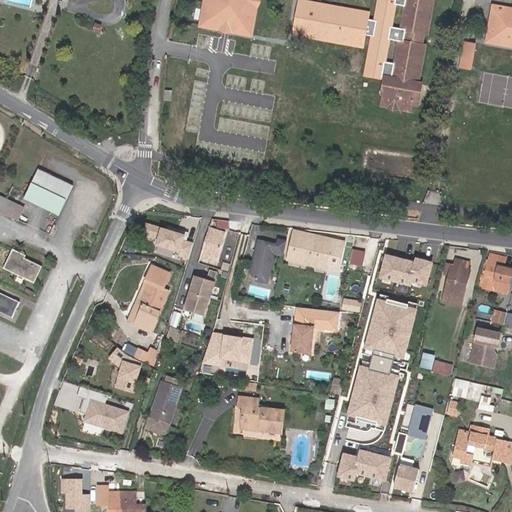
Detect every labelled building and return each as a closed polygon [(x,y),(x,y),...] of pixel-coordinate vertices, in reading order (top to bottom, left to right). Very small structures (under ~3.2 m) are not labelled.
[(262,0),(204,0),(201,28),(257,36),(262,0)] [(378,0),(376,14),(299,0),(293,35),(369,49),(363,77),(385,81),(400,0),(378,0)] [(410,0),(406,24),(411,25),(408,38),(404,38),(397,73),(393,92),(390,91),(389,101),(416,106),(418,98),(424,99),(426,86),(420,84),(421,76),(427,42),(423,40),(425,27),(429,27),(433,0),(410,0)] [(511,7),(493,4),(487,44),(511,48),(511,7)] [(95,23),(92,31),(100,34),(103,25),(95,23)] [(386,90),(390,91),(393,92),(397,73),(390,71),(386,90)] [(172,116),(187,118),(188,105),(173,104),(172,116)] [(70,184),(41,169),(27,197),(57,212),(70,184)] [(427,203),(441,205),(442,192),(428,191),(427,203)] [(0,211),(18,220),(24,209),(0,196),(0,211)] [(229,220),(219,219),(218,227),(228,228),(229,220)] [(186,234),(145,221),(139,238),(181,251),(180,255),(188,258),(193,243),(184,240),(186,234)] [(217,258),(225,233),(211,228),(201,258),(208,260),(209,256),(217,258)] [(326,268),(333,240),(295,231),(289,261),(326,269),(326,268)] [(83,234),(80,242),(86,246),(89,237),(83,234)] [(269,282),(275,253),(279,253),(279,249),(286,249),(288,241),(280,240),(279,245),(260,241),(253,272),(258,280),(269,282)] [(334,270),(340,241),(333,240),(326,268),(334,270)] [(363,266),(366,251),(353,248),(350,263),(363,266)] [(6,268),(33,281),(40,267),(23,259),(24,256),(14,251),(6,268)] [(411,263),(383,255),(376,279),(407,288),(409,281),(426,286),(432,263),(412,257),(411,263)] [(507,259),(490,255),(484,279),(497,282),(495,292),(508,295),(511,279),(511,270),(504,269),(507,259)] [(467,272),(469,263),(456,260),(454,267),(451,266),(445,293),(463,298),(469,272),(467,272)] [(144,305),(136,324),(152,331),(168,293),(162,290),(169,274),(153,267),(146,283),(149,285),(141,304),(144,305)] [(216,283),(196,277),(195,280),(215,287),(216,283)] [(480,278),(477,287),(495,292),(497,282),(484,279),(480,278)] [(205,317),(215,287),(195,280),(185,311),(190,312),(205,317)] [(129,321),(136,324),(144,305),(141,304),(149,285),(146,283),(129,321)] [(463,298),(445,293),(442,301),(461,306),(463,298)] [(0,311),(11,317),(18,304),(0,295),(0,311)] [(359,311),(360,301),(350,300),(350,305),(345,305),(344,310),(359,311)] [(418,310),(378,300),(366,348),(406,358),(418,310)] [(504,324),(506,314),(495,311),(492,321),(504,324)] [(176,328),(180,315),(172,312),(168,325),(170,326),(176,328)] [(202,326),(205,317),(190,312),(187,321),(202,326)] [(319,332),(321,322),(300,320),(298,327),(293,327),(290,353),(310,355),(313,331),(319,332)] [(175,341),(180,329),(176,328),(170,326),(166,338),(175,341)] [(501,334),(479,329),(470,363),(492,368),(495,357),(491,356),(494,344),(498,345),(501,334)] [(254,339),(212,331),(202,364),(223,367),(225,360),(249,363),(254,339)] [(156,366),(160,352),(151,348),(148,354),(145,361),(156,366)] [(136,357),(145,361),(148,354),(139,350),(136,357)] [(421,368),(433,370),(435,359),(436,356),(424,353),(421,368)] [(450,375),(453,364),(435,359),(433,370),(450,375)] [(398,377),(358,367),(346,415),(386,425),(398,377)] [(182,388),(184,381),(168,376),(166,383),(182,388)] [(339,393),(343,379),(335,377),(331,391),(339,393)] [(451,395),(466,399),(471,382),(455,378),(451,395)] [(157,419),(170,423),(182,388),(166,383),(162,382),(150,417),(157,419)] [(488,402),(499,405),(502,389),(491,387),(488,402)] [(334,409),(335,399),(327,398),(326,408),(334,409)] [(131,412),(91,399),(84,421),(123,434),(131,412)] [(511,407),(511,401),(503,399),(501,404),(511,407)] [(450,402),(447,415),(457,417),(459,404),(450,402)] [(241,414),(240,434),(279,437),(282,416),(255,414),(256,405),(237,404),(236,413),(241,414)] [(415,405),(407,434),(424,439),(432,411),(415,405)] [(156,424),(157,419),(150,417),(148,423),(155,425),(156,424)] [(168,428),(170,423),(157,419),(156,424),(168,428)] [(507,461),(511,442),(492,437),(494,429),(477,425),(475,433),(462,430),(455,457),(463,459),(462,463),(474,465),(476,457),(471,456),(474,445),(499,451),(497,459),(507,461)] [(355,474),(383,481),(389,457),(359,449),(357,455),(340,451),(334,474),(353,479),(355,474)] [(414,468),(416,461),(404,458),(402,465),(414,468)] [(413,492),(419,469),(414,468),(402,465),(400,465),(394,487),(413,492)] [(132,487),(133,478),(123,477),(122,485),(132,487)] [(82,480),(61,479),(61,493),(66,493),(65,510),(74,510),(74,511),(89,511),(90,495),(81,495),(82,480)] [(127,511),(127,491),(116,491),(116,486),(96,486),(96,505),(116,505),(116,511),(127,511)] [(136,491),(127,491),(127,511),(136,511),(136,503),(136,491)] [(136,503),(136,511),(146,511),(147,503),(136,503)]
